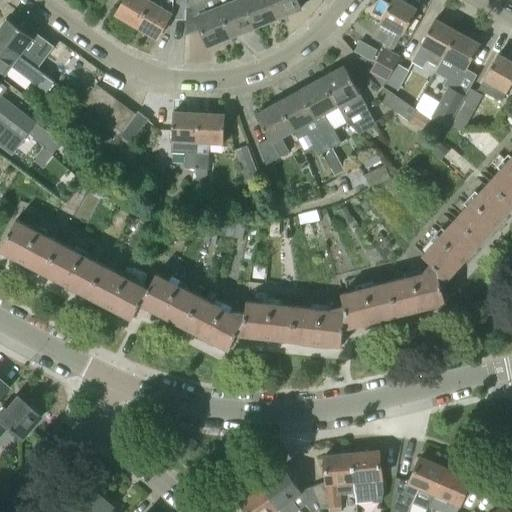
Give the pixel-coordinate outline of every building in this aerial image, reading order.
[(136,28),(152,1),(150,0),(124,0),(115,16),(136,28)] [(186,9),(186,0),(152,0),(152,1),(136,28),(157,40),(173,12),(176,13),(175,20),(185,21),(185,35),(186,35),(187,9),(186,9)] [(207,0),(187,9),(186,35),(198,31),(204,45),(207,44),(208,46),(232,37),(216,0),(207,0)] [(254,28),(242,0),(216,0),(232,37),(254,28)] [(269,0),(242,0),(254,28),(277,18),(269,0)] [(300,9),(296,0),(269,0),(277,18),(300,9)] [(402,36),(417,10),(399,0),(392,0),(371,38),(386,46),(385,48),(383,48),(370,71),(383,86),(396,64),(399,58),(389,53),(391,50),(393,50),(401,36),(402,36)] [(0,28),(0,41),(55,82),(61,73),(27,47),(33,38),(7,19),(0,28)] [(435,20),(412,63),(422,69),(427,61),(437,68),(442,59),(457,32),(435,20)] [(443,86),(448,89),(454,92),(457,86),(465,72),(466,72),(469,67),(480,46),(457,32),(442,59),(437,68),(434,73),(446,80),(447,81),(443,86)] [(46,94),(55,82),(0,41),(0,71),(6,76),(12,68),(46,94)] [(360,41),(354,52),(372,62),(378,50),(360,41)] [(511,83),(511,62),(498,54),(478,90),(501,103),(511,83)] [(409,71),(396,64),(383,86),(385,88),(396,95),(409,71)] [(345,66),(323,78),(346,122),(368,110),(345,66)] [(346,122),(323,78),(302,90),(332,149),(341,144),(326,115),(338,109),(345,122),(346,122)] [(2,96),(7,89),(0,83),(0,110),(29,133),(53,154),(62,143),(2,96)] [(92,110),(106,92),(96,85),(83,103),(92,110)] [(396,95),(385,88),(377,100),(410,123),(419,111),(396,95)] [(454,92),(448,89),(431,117),(448,127),(461,103),(464,98),(454,92)] [(306,135),(314,149),(318,156),(323,154),(334,174),(343,169),(332,149),(302,90),(278,102),(295,132),(299,139),(306,135)] [(102,117),(116,100),(106,92),(92,110),(102,117)] [(112,125),(125,107),(116,100),(102,117),(111,124),(112,125)] [(258,145),(266,166),(289,153),(282,139),(295,132),(278,102),(255,115),(269,139),(258,145)] [(464,130),(475,110),(461,103),(448,127),(446,129),(464,130)] [(122,132),(135,115),(125,107),(112,125),(122,132)] [(0,145),(12,155),(29,133),(0,110),(0,145)] [(119,136),(130,144),(149,120),(137,112),(135,115),(122,132),(119,136)] [(173,113),(171,153),(185,154),(184,169),(196,170),(200,115),(173,113)] [(208,182),(208,170),(209,145),(223,146),(225,116),(200,115),(196,170),(196,182),(208,182)] [(112,125),(111,124),(106,131),(117,139),(119,136),(122,132),(112,125)] [(104,152),(113,140),(103,133),(94,145),(104,152)] [(449,151),(439,142),(431,151),(442,160),(449,151)] [(247,146),(234,151),(245,181),(258,176),(247,146)] [(52,155),(44,147),(32,160),(40,167),(52,155)] [(511,157),(497,173),(486,186),(511,209),(511,208),(511,157)] [(429,173),(418,164),(409,174),(420,183),(429,173)] [(385,167),(364,176),(370,189),(391,180),(385,167)] [(476,248),(500,222),(511,209),(486,186),(451,225),(476,248)] [(135,217),(145,222),(151,211),(140,206),(135,217)] [(353,220),(348,209),(341,213),(346,224),(353,220)] [(327,210),(319,212),(321,220),(321,223),(329,221),(327,210)] [(319,212),(301,217),(303,225),(321,220),(319,212)] [(0,249),(0,250),(15,258),(44,273),(60,243),(16,220),(0,249)] [(232,237),(235,224),(221,225),(219,234),(232,237)] [(243,240),(246,224),(235,224),(232,237),(243,240)] [(442,287),(465,261),(476,248),(451,225),(422,256),(430,263),(424,271),(424,272),(442,287)] [(205,243),(216,245),(219,228),(208,226),(205,243)] [(44,273),(59,281),(88,297),(104,266),(60,243),(44,273)] [(88,297),(102,304),(131,320),(140,305),(148,289),(104,266),(88,297)] [(442,287),(424,272),(386,282),(395,317),(446,303),(442,287)] [(184,327),(201,296),(156,273),(148,289),(140,305),(184,327)] [(386,282),(369,286),(341,293),(344,305),(338,307),(344,330),(395,317),(386,282)] [(215,302),(218,295),(211,291),(208,299),(215,302)] [(184,327),(199,335),(228,350),(236,336),(239,311),(233,311),(232,312),(201,296),(184,327)] [(236,336),(271,339),(289,341),(293,306),(247,301),(246,312),(239,311),(236,336)] [(344,330),(338,307),(332,308),(331,310),(293,306),(289,341),(342,347),(344,330)] [(0,432),(4,428),(6,429),(17,439),(39,415),(18,398),(8,410),(4,408),(0,413),(0,432)] [(354,474),(357,504),(382,501),(383,491),(383,481),(382,481),(380,452),(352,454),(354,474)] [(357,504),(354,474),(352,454),(323,457),(326,482),(314,487),(322,510),(329,509),(328,511),(341,511),(340,496),(355,494),(356,504),(357,504)] [(429,507),(445,469),(419,457),(409,481),(396,479),(392,510),(401,511),(408,511),(412,504),(427,510),(428,507),(429,507)] [(457,511),(471,480),(445,469),(429,507),(439,511),(457,511)] [(314,487),(300,491),(286,471),(264,487),(281,511),(295,511),(298,510),(299,511),(317,511),(321,510),(322,510),(314,487)] [(245,511),(281,511),(264,487),(240,503),(245,511)] [(109,511),(113,508),(94,493),(77,511),(109,511)]
